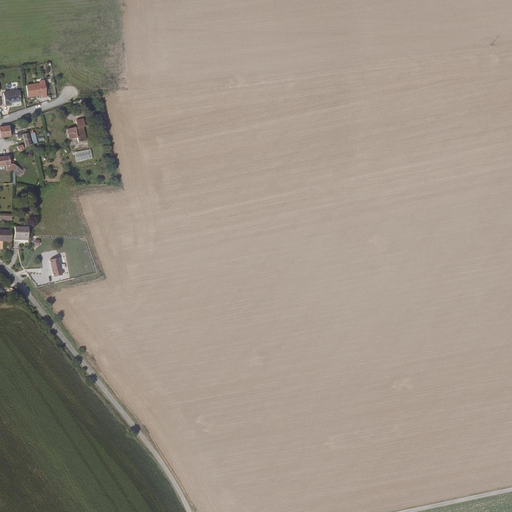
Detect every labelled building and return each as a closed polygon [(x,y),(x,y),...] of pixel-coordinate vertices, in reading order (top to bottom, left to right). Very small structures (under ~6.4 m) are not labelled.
[(41,97),(46,96),(44,81),(39,81),(39,84),(26,86),(27,97),(41,95),(41,97)] [(10,102),(14,101),(21,100),(19,90),(3,93),(6,106),(10,105),(10,102)] [(75,119),(76,126),(77,127),(74,127),(74,126),(66,128),(68,138),(76,137),(77,141),(85,140),(82,126),(84,126),(83,118),(75,119)] [(10,126),(0,128),(0,136),(0,138),(11,136),(10,130),(10,126)] [(23,134),(25,143),(26,146),(31,145),(28,133),(23,134)] [(26,146),(25,143),(17,148),(19,152),(27,147),(26,146)] [(74,152),(76,162),(92,159),(90,148),(74,152)] [(3,165),(3,166),(6,165),(7,170),(13,169),(13,171),(15,171),(18,167),(13,164),(11,164),(11,163),(10,163),(9,157),(2,157),(3,165)] [(28,238),(29,228),(15,227),(15,238),(28,238)] [(0,230),(0,249),(1,249),(1,241),(12,241),(12,231),(0,230)] [(59,258),(50,260),(54,276),(63,274),(59,258)]
